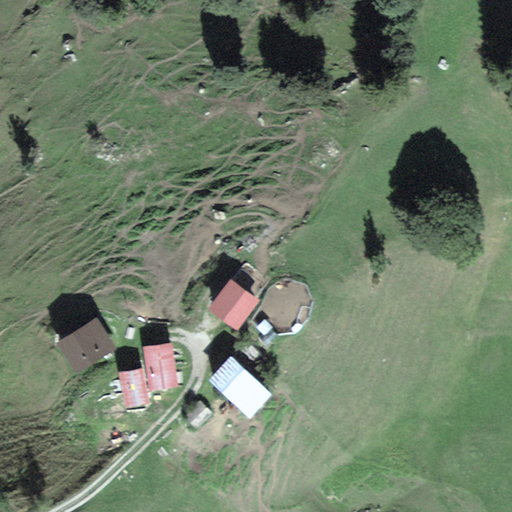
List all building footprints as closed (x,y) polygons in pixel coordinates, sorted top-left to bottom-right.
[(263,298),(230,278),(210,311),(243,331),(263,298)] [(97,319),(58,347),(80,378),(120,350),(97,319)] [(147,346),(153,391),(179,388),(173,343),(147,346)] [(281,380),(238,345),(210,380),(253,414),(281,380)] [(147,402),(144,365),(114,367),(117,405),(147,402)] [(186,418),(196,429),(211,415),(201,404),(186,418)]
